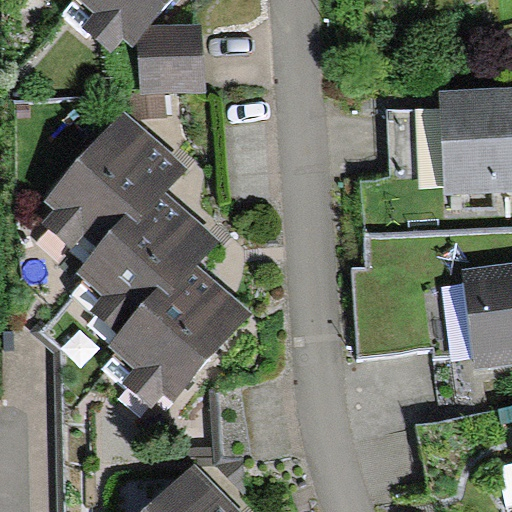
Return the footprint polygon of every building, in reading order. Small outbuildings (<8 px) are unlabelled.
[(81,0),(96,13),(83,27),(110,51),(124,37),(133,46),(175,0),(81,0)] [(205,92),(202,24),(152,26),(139,42),(141,95),(205,92)] [(511,86),(443,89),(448,196),(511,193),(511,204),(511,86)] [(187,169),(127,115),(49,200),(58,208),(44,224),(73,250),(85,237),(99,249),(128,216),(138,225),(165,195),(187,169)] [(128,216),(99,249),(79,272),(104,294),(90,310),(113,330),(129,312),(133,315),(159,286),(169,295),(200,260),(217,241),(165,195),(138,225),(128,216)] [(159,286),(133,315),(106,345),(133,369),(123,381),(153,407),(165,393),(175,402),(257,309),(200,260),(169,295),(159,286)] [(511,365),(511,263),(466,270),(480,370),(511,365)] [(241,511),(197,466),(147,511),(241,511)]
